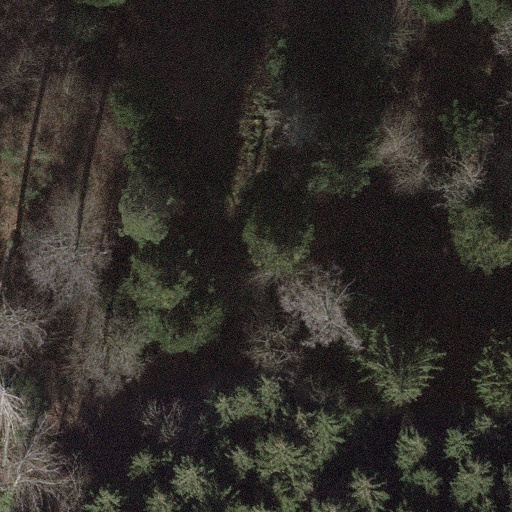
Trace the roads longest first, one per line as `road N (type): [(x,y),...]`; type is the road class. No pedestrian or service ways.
road 1 (track): [(106,511),(402,290),(511,220)]
road 2 (track): [(511,246),(339,511)]
